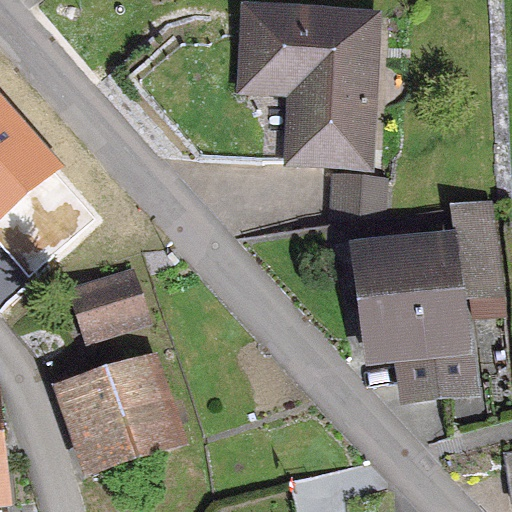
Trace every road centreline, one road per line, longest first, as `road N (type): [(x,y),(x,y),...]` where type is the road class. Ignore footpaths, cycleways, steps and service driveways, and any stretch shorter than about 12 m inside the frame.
road 1 (residential): [(0,25),(452,511)]
road 2 (residential): [(0,352),(19,380),(62,511)]
